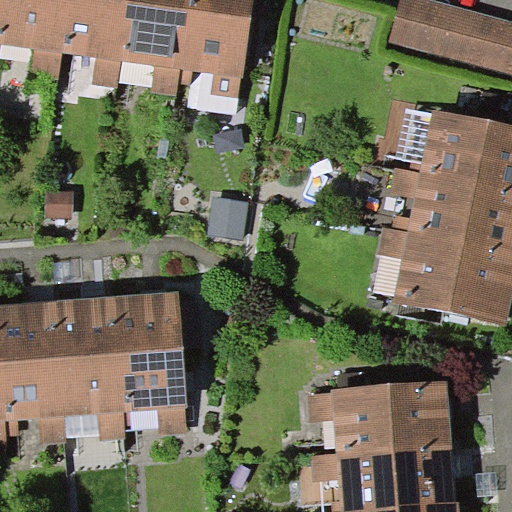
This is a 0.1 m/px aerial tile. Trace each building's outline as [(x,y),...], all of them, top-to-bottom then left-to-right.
[(253,0),(0,0),(0,65),(238,101),(253,0)] [(511,27),(406,0),(397,0),(386,46),(511,78),(511,27)] [(511,281),(511,138),(421,120),(384,306),(502,330),(511,281)] [(180,301),(0,313),(0,458),(190,445),(180,301)] [(452,511),(441,393),(322,404),(332,511),(452,511)]
